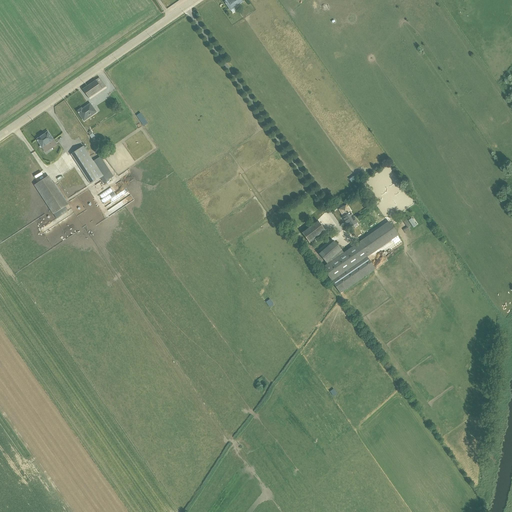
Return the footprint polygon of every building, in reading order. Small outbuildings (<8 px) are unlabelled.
[(229,0),(227,0),(225,2),(231,11),(243,2),(241,0),(231,0),(230,1),(229,0)] [(99,78),(83,90),(89,99),(106,87),(99,78)] [(81,109),(77,111),(84,122),(97,113),(90,104),(82,110),(81,109)] [(138,112),(134,116),(142,126),(146,123),(138,112)] [(48,132),(37,140),(37,141),(46,153),(57,145),(48,132)] [(83,146),(71,154),(91,185),(93,183),(101,178),(104,183),(114,177),(101,157),(93,161),(83,146)] [(119,178),(127,172),(125,169),(117,175),(119,178)] [(359,172),(349,179),(352,183),(362,176),(359,172)] [(54,215),(65,207),(69,204),(55,184),(54,184),(49,176),(34,185),(54,215)] [(101,203),(114,195),(108,187),(96,195),(98,198),(101,203)] [(65,207),(54,215),(57,219),(68,212),(65,207)] [(351,213),(343,218),(350,229),(351,228),(354,232),(361,228),(351,213)] [(400,215),(395,219),(398,222),(401,219),(407,227),(403,230),(405,233),(410,230),(409,227),(411,226),(407,221),(404,216),(402,217),(400,215)] [(318,220),(301,233),(310,243),(312,242),(314,244),(322,238),(320,236),(326,231),(318,220)] [(334,241),(318,252),(326,265),(322,268),(340,294),(347,289),(376,269),(367,257),(399,235),(389,221),(343,253),(334,241)] [(50,246),(57,241),(54,235),(59,233),(60,235),(61,233),(56,224),(42,232),(50,246)] [(270,299),(266,302),(269,307),(274,304),(270,299)] [(327,393),(332,397),(335,393),(330,389),(327,393)] [(235,457),(230,453),(226,457),(230,461),(235,457)]
